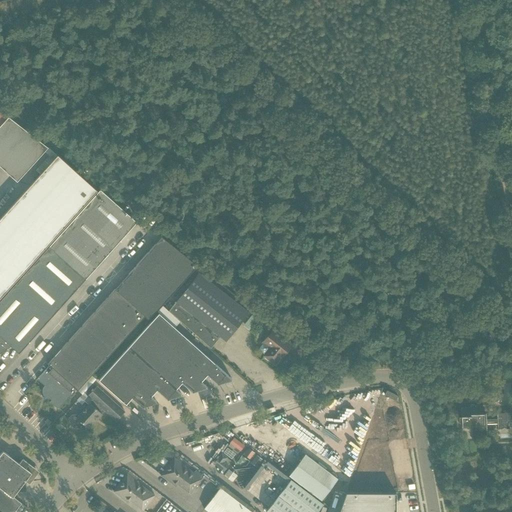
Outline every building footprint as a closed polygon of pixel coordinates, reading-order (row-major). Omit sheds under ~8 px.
[(0,167),(17,182),(48,148),(8,117),(0,126),(0,167)] [(0,297),(97,191),(57,155),(0,218),(0,297)] [(119,242),(136,222),(100,190),(82,209),(119,242)] [(102,261),(119,242),(82,209),(65,228),(102,261)] [(84,280),(85,279),(102,261),(65,228),(48,247),(84,280)] [(149,320),(158,310),(197,266),(169,244),(161,237),(48,364),(47,363),(47,364),(49,366),(37,379),(44,386),(43,386),(43,387),(42,389),(42,390),(42,391),(42,392),(42,393),(43,394),(43,395),(44,396),(44,397),(45,398),(46,398),(47,399),(48,399),(49,400),(50,400),(51,400),(50,402),(58,409),(76,390),(77,391),(78,391),(77,390),(84,383),(82,382),(89,375),(90,376),(144,316),(149,320)] [(67,299),(84,280),(48,247),(31,266),(67,299)] [(50,318),(67,299),(31,266),(14,286),(32,302),(50,318)] [(226,341),(248,313),(240,307),(198,273),(176,301),(176,302),(169,311),(210,348),(220,336),(226,341)] [(0,338),(32,302),(14,286),(0,300),(0,338)] [(19,354),(50,318),(32,302),(0,338),(0,354),(11,347),(19,354)] [(158,313),(143,330),(201,382),(208,374),(218,383),(225,374),(231,379),(158,313)] [(143,330),(128,347),(176,389),(183,382),(193,391),(200,382),(205,387),(206,386),(201,382),(143,330)] [(282,357),(290,346),(282,340),(272,331),(263,342),(263,343),(258,350),(265,355),(264,356),(274,364),(281,356),(282,357)] [(128,347),(114,363),(151,397),(157,389),(168,398),(175,390),(180,394),(181,394),(176,389),(128,347)] [(114,363),(98,380),(125,405),(132,397),(143,406),(150,397),(155,402),(156,401),(151,397),(114,363)] [(116,421),(125,412),(117,405),(96,386),(94,388),(87,396),(94,402),(104,410),(116,421)] [(104,410),(94,402),(92,405),(90,403),(78,417),(76,415),(71,415),(68,419),(68,424),(73,428),(83,428),(85,426),(87,428),(94,421),(95,422),(102,414),(101,413),(104,410)] [(483,414),(483,405),(470,405),(470,408),(461,408),(461,417),(459,417),(459,423),(461,423),(461,427),(475,427),(475,430),(486,430),(486,424),(497,424),(497,429),(508,428),(509,425),(511,424),(511,412),(496,414),(497,419),(486,420),(486,414),(483,414)] [(375,409),(347,487),(395,487),(383,419),(382,419),(382,420),(379,419),(380,418),(380,416),(380,414),(380,413),(379,411),(378,410),(376,409),(375,409)] [(230,443),(228,446),(232,449),(234,447),(239,451),(240,451),(244,446),(233,438),(229,443),(230,443)] [(248,448),(243,454),(249,459),(254,453),(248,448)] [(19,463),(3,451),(0,454),(0,487),(13,497),(24,481),(29,484),(36,476),(35,469),(22,459),(19,463)] [(221,453),(213,464),(224,472),(228,465),(224,462),(227,458),(221,453)] [(256,455),(250,463),(256,467),(262,459),(256,455)] [(320,501),(337,479),(313,461),(305,455),(289,476),(297,482),(320,501)] [(181,467),(172,460),(161,475),(171,483),(173,481),(190,494),(202,479),(183,465),(181,467)] [(134,484),(125,477),(113,492),(124,500),(126,497),(143,511),(154,495),(136,481),(134,484)] [(265,511),(316,511),(323,504),(290,479),(266,511),(265,511)] [(14,511),(21,503),(13,497),(0,487),(0,511),(14,511)] [(251,511),(220,488),(210,502),(204,509),(208,511),(251,511)] [(345,493),(338,511),(395,511),(396,500),(396,493),(345,493)]
